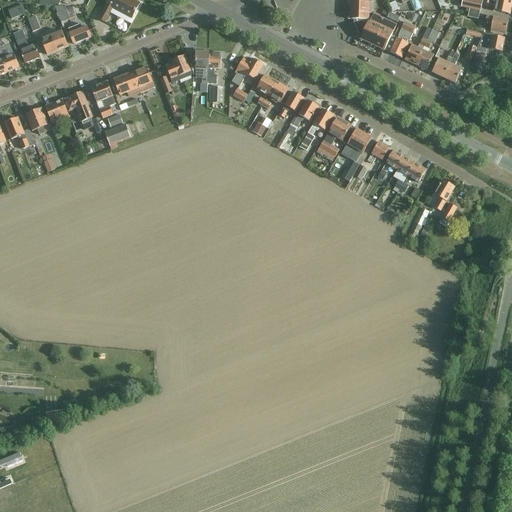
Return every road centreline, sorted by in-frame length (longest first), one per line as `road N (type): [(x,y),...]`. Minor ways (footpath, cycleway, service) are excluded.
road 1 (residential): [(282,43),(272,62),(487,186)]
road 2 (secondary): [(511,166),(282,43)]
road 3 (unclassified): [(462,511),(511,272)]
road 4 (residential): [(0,100),(220,10)]
road 5 (residential): [(340,42),(459,99),(511,70)]
